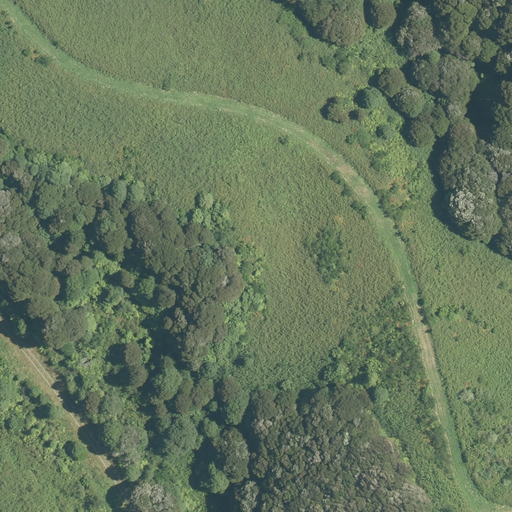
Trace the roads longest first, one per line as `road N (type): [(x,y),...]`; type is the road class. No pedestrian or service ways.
road 1 (track): [(12,0),(58,52),(90,72),(238,104),(303,128),(343,161),(409,273),(463,477),(487,511)]
road 2 (track): [(0,305),(116,460),(137,511)]
